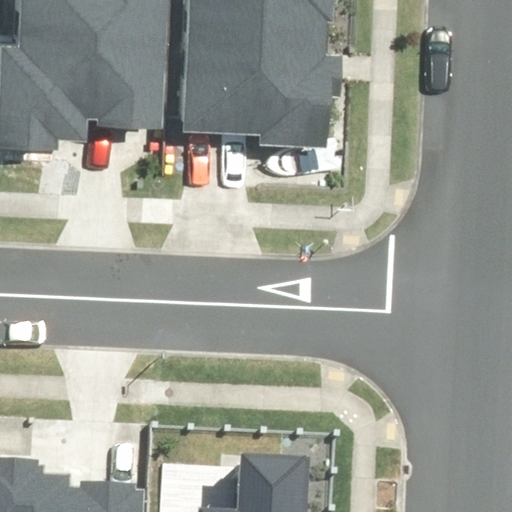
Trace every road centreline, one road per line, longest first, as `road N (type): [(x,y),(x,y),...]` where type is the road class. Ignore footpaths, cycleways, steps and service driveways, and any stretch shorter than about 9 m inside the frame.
road 1 (residential): [(0,293),(490,314)]
road 2 (residential): [(490,314),(500,0)]
road 3 (residential): [(477,511),(490,314)]
